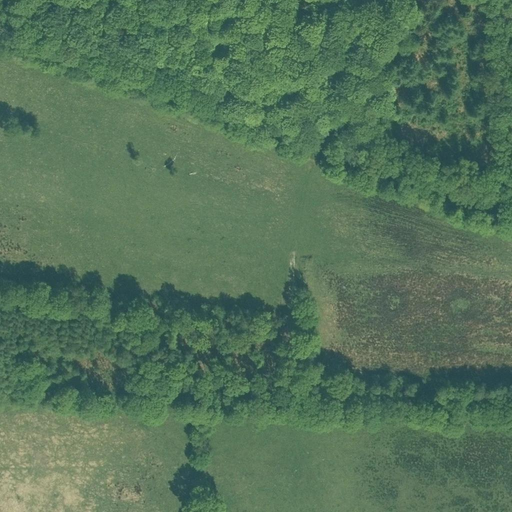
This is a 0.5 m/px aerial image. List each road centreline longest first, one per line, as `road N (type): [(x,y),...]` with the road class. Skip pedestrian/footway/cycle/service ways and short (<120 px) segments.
road 1 (track): [(479,0),(500,211)]
road 2 (track): [(283,320),(304,143)]
